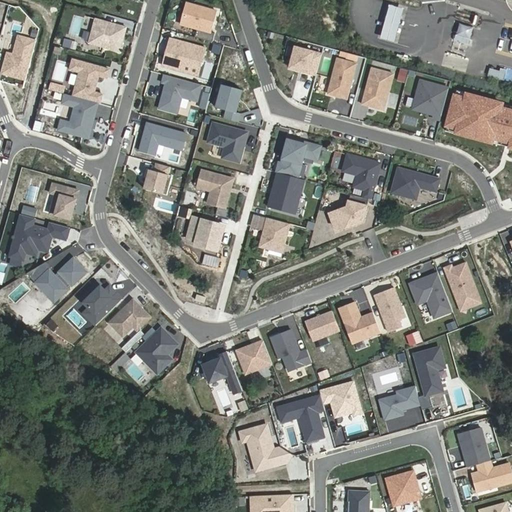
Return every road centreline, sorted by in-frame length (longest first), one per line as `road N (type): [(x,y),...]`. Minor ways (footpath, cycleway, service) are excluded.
road 1 (residential): [(500,222),(213,333)]
road 2 (residential): [(275,108),(463,162),(500,222)]
road 3 (residential): [(275,108),(213,333)]
road 4 (residential): [(319,511),(320,478),(331,461),(419,438),(435,447),(454,511)]
road 5 (residential): [(213,333),(178,314),(109,245),(98,216),(107,171)]
road 6 (unknown): [(361,0),(358,19),(378,31),(511,71)]
road 7 (residential): [(107,171),(154,0)]
